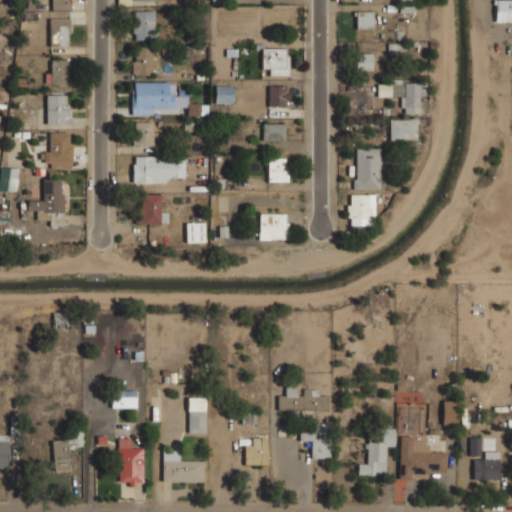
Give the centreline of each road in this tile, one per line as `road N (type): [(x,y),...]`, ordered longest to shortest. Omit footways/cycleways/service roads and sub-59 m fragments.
road 1 (residential): [(100,0),(103,220)]
road 2 (residential): [(328,0),(328,218)]
